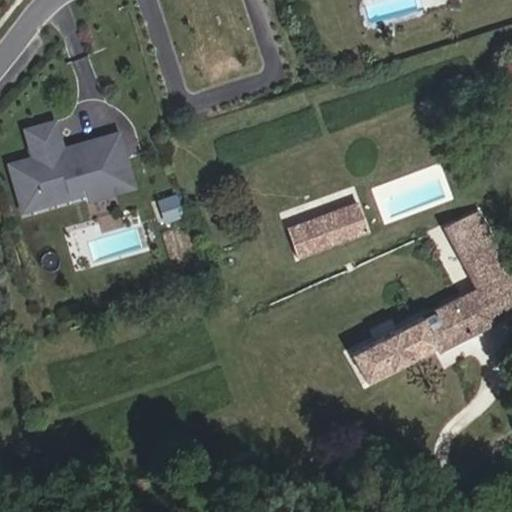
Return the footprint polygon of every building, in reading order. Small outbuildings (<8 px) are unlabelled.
[(63,152),(55,124),(26,132),(35,163),(28,165),(28,162),(10,166),(21,205),(38,200),(49,205),(65,200),(70,191),(108,180),(110,188),(131,181),(118,136),(82,146),(84,151),(70,156),(63,152)] [(175,198),(161,203),(168,223),(182,218),(175,198)] [(358,204),(287,229),(298,259),(368,233),(358,204)] [(511,284),(473,211),(428,233),(459,297),(350,355),(365,384),(444,343),(447,349),(511,313),(511,284)] [(223,257),(228,271),(238,267),(233,252),(223,257)]
